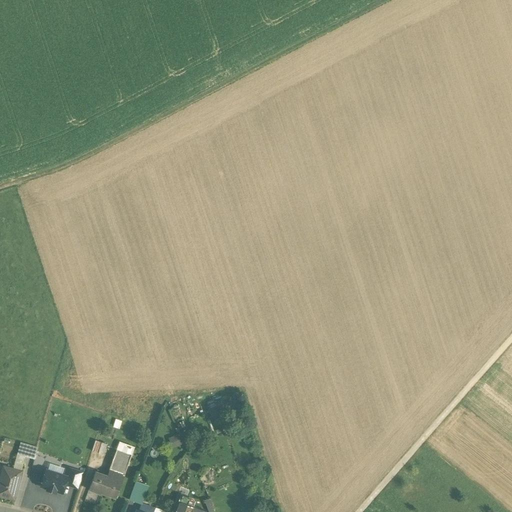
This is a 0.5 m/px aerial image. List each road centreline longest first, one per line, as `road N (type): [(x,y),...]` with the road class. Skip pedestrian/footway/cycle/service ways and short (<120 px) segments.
road 1 (track): [(395,0),(75,163),(0,187)]
road 2 (track): [(371,511),(511,352)]
